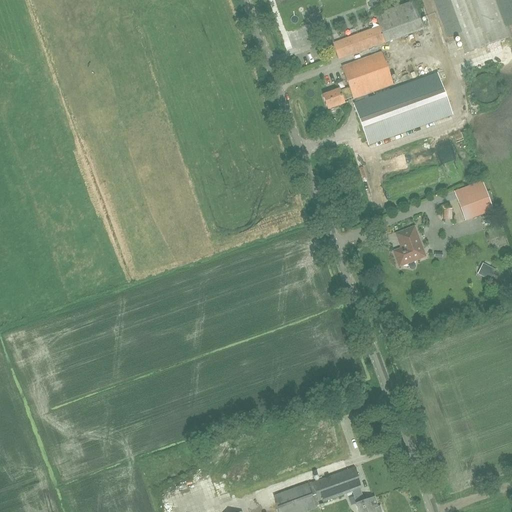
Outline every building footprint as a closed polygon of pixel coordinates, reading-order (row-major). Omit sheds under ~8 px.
[(445,0),(465,53),(511,36),(497,0),(445,0)] [(338,59),(422,29),(413,2),(375,15),(379,26),(332,43),(338,59)] [(339,89),(322,95),(327,109),(344,103),(343,100),(352,97),(353,99),(355,104),(354,104),(369,145),(451,115),(437,75),(403,87),(375,97),(373,91),(392,84),(382,57),(381,52),(341,67),(349,89),(340,92),(339,89)] [(471,84),(470,89),(471,94),(473,98),(477,101),(481,104),(486,104),(490,104),(495,101),(498,98),(500,94),(501,89),(500,84),(498,80),(495,77),(490,75),(486,74),(481,75),(477,77),(473,80),(471,84)] [(454,192),(458,203),(465,221),(493,211),(486,192),(482,182),(454,192)] [(397,235),(402,249),(394,252),(399,266),(424,256),(413,228),(397,235)] [(477,274),(490,281),(495,269),(482,263),(477,274)] [(298,433),(300,440),(325,432),(323,426),(298,433)] [(335,430),(282,447),(285,457),(303,452),(305,459),(336,449),(339,459),(344,457),(335,430)] [(225,467),(226,473),(242,469),(240,463),(225,467)] [(317,465),(310,465),(310,474),(318,473),(317,465)] [(308,467),(272,481),(274,486),(310,472),(308,467)] [(358,511),(381,511),(380,506),(377,507),(374,498),(364,501),(359,489),(361,488),(354,468),(273,497),(278,511),(302,511),(315,507),(314,505),(352,492),(356,504),(358,511)] [(275,491),(289,488),(287,482),(274,486),(275,491)] [(233,493),(235,498),(269,489),(267,483),(233,493)] [(328,504),(331,511),(332,511),(337,510),(334,502),(328,504)]
